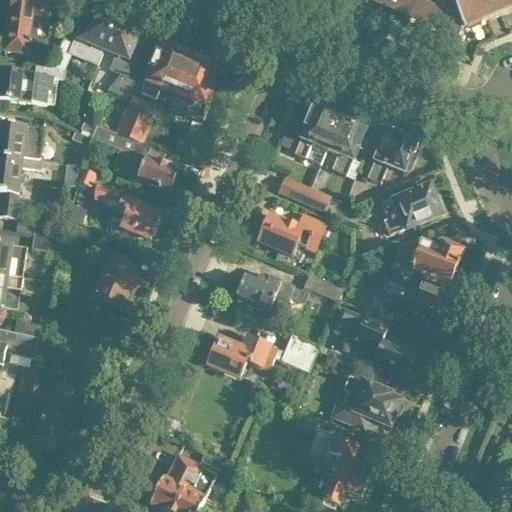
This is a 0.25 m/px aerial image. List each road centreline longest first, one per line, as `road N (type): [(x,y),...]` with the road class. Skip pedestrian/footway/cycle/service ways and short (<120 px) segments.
road 1 (residential): [(93,511),(293,33)]
road 2 (residential): [(416,511),(511,281)]
road 3 (residential): [(491,114),(293,33)]
